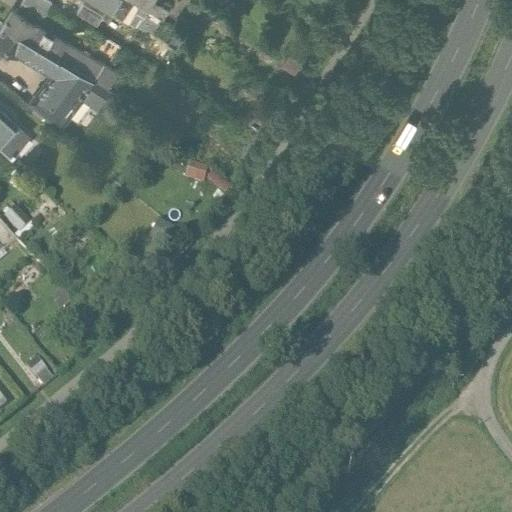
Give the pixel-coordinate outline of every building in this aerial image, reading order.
[(42,17),(50,5),(42,0),(22,0),(20,4),(42,17)] [(90,0),(109,12),(116,0),(90,0)] [(124,0),(141,10),(147,14),(162,23),(167,14),(153,5),(155,0),(124,0)] [(96,28),(102,19),(82,6),(76,15),(96,28)] [(136,31),(147,14),(141,10),(130,28),(136,31)] [(11,12),(2,27),(56,61),(105,95),(116,79),(11,12)] [(0,30),(0,45),(46,76),(25,106),(58,133),(81,98),(95,108),(105,95),(56,61),(2,27),(0,30)] [(305,70),(288,57),(280,67),(298,80),(305,70)] [(249,112),(242,123),(263,136),(270,125),(249,112)] [(10,158),(26,141),(0,117),(0,149),(9,157),(10,158)] [(0,162),(2,165),(9,157),(0,149),(0,162)] [(187,163),(183,178),(201,183),(205,167),(187,163)] [(14,202),(2,214),(18,230),(30,218),(14,202)] [(0,220),(0,248),(15,237),(0,220)] [(173,228),(156,220),(147,238),(164,246),(173,228)] [(49,299),(59,309),(70,299),(60,289),(49,299)] [(52,377),(36,357),(25,366),(41,386),(52,377)]
